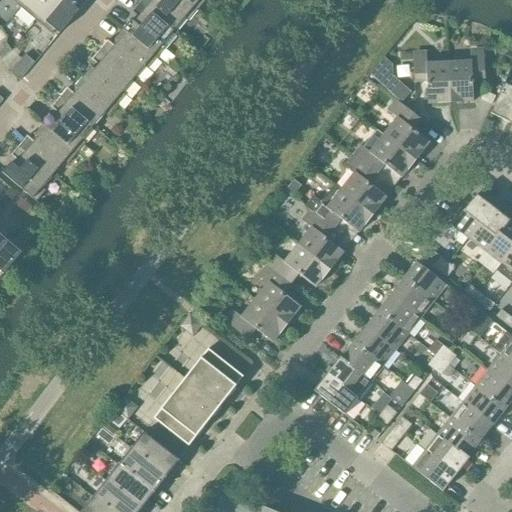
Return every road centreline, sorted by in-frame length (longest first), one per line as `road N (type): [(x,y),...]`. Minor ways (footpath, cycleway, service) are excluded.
road 1 (residential): [(0,451),(357,0)]
road 2 (residential): [(277,377),(467,143),(511,163)]
road 3 (residential): [(245,462),(286,409),(415,511)]
road 4 (residential): [(0,114),(100,0)]
